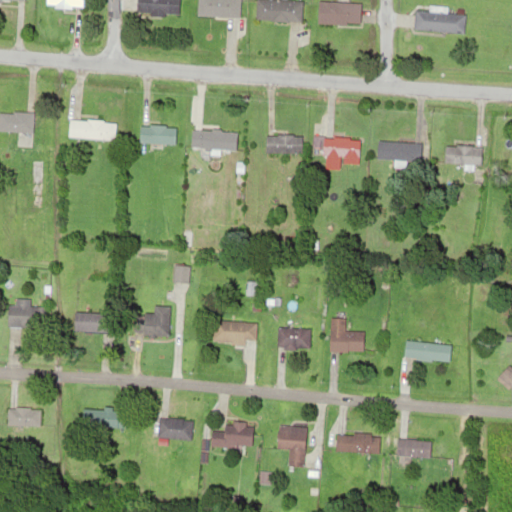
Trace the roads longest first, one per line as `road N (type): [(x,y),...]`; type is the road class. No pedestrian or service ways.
road 1 (residential): [(511,411),(0,372)]
road 2 (residential): [(0,56),(511,93)]
